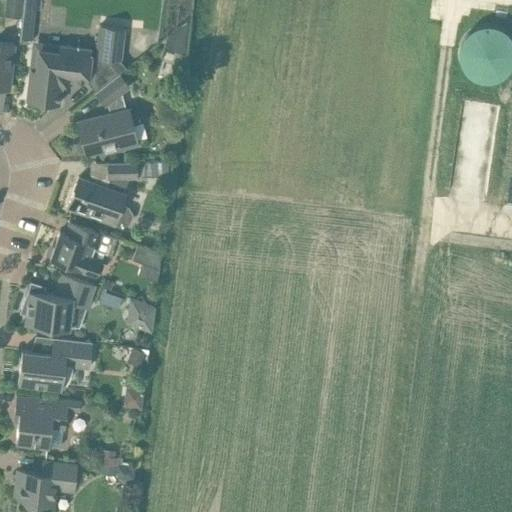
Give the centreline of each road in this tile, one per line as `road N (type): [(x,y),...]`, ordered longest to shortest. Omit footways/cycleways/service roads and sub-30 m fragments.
road 1 (residential): [(283,467),(196,458),(253,0)]
road 2 (residential): [(511,485),(283,467)]
